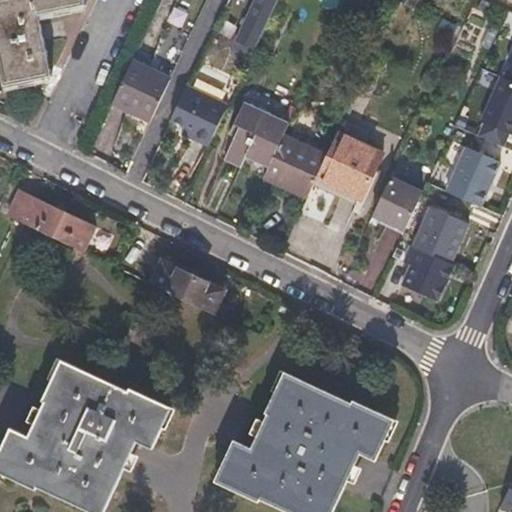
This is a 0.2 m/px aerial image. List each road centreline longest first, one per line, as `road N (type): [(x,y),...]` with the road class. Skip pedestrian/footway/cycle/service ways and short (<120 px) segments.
road 1 (residential): [(0,133),(460,367)]
road 2 (unknown): [(130,200),(220,0)]
road 3 (residential): [(402,511),(460,367)]
road 4 (residential): [(460,367),(511,249)]
